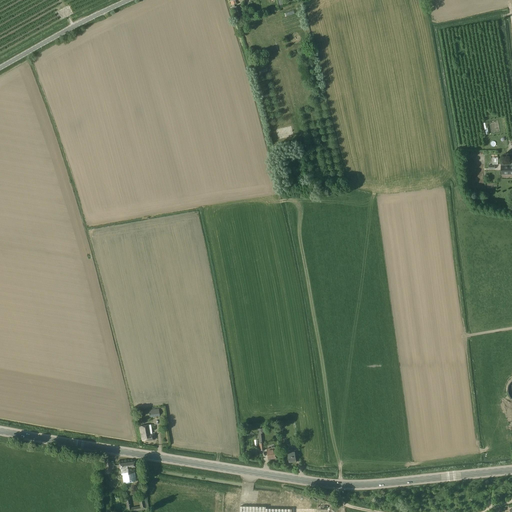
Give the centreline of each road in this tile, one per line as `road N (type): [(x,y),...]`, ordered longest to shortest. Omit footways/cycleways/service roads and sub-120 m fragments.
road 1 (tertiary): [(511,470),(337,484),(0,430)]
road 2 (unclassified): [(0,67),(127,0)]
